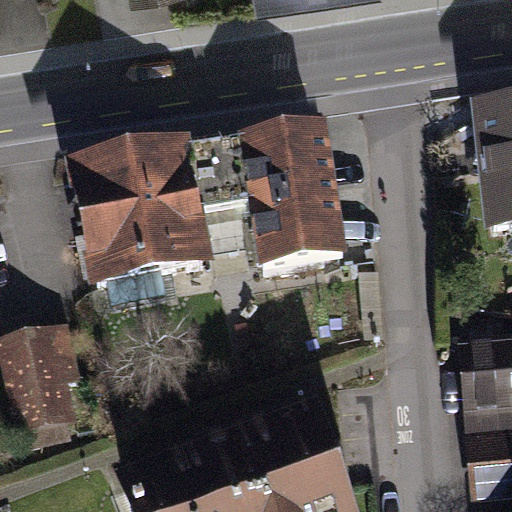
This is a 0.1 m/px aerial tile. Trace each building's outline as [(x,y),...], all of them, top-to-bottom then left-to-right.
[(511,117),(482,121),(494,231),(511,229),(511,117)] [(181,159),(77,180),(98,289),(202,269),(193,223),(255,213),(263,276),(342,265),(322,138),(181,159)] [(68,341),(9,353),(26,431),(64,422),(57,391),(78,386),(68,341)] [(511,350),(466,354),(474,446),(511,442),(511,350)] [(64,422),(26,431),(30,455),(70,447),(64,422)] [(310,424),(127,490),(134,511),(337,511),(333,497),(336,496),(310,424)] [(511,442),(474,446),(479,502),(511,498),(511,442)]
